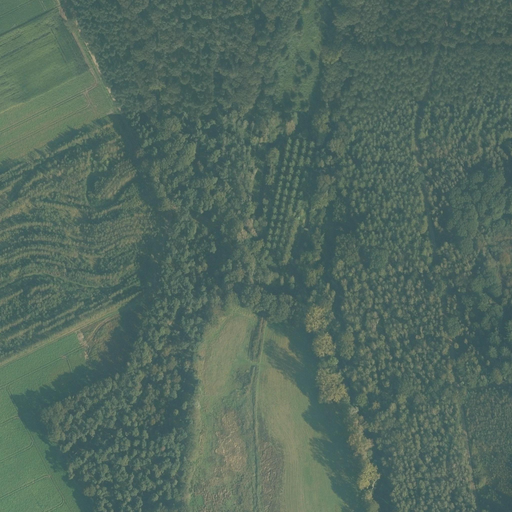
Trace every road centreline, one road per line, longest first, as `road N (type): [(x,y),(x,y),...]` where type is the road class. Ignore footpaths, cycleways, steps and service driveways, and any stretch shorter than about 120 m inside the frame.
road 1 (track): [(168,325),(154,285),(169,208),(65,0)]
road 2 (track): [(435,256),(416,139),(449,0)]
road 3 (track): [(328,225),(345,150),(339,100),(359,0)]
road 4 (track): [(132,511),(161,396),(168,325)]
road 5 (track): [(511,39),(351,41)]
road 6 (track): [(458,392),(392,403),(365,376),(350,341),(337,337)]
road 7 (track): [(458,392),(435,256)]
road 8 (track): [(478,511),(458,392)]
